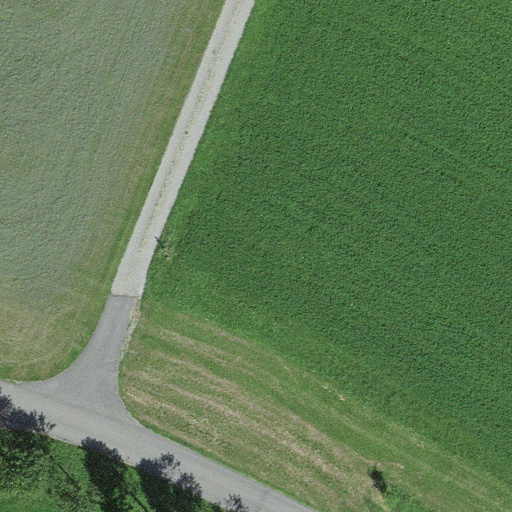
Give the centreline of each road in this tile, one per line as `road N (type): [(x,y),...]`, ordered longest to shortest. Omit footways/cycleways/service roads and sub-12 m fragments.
road 1 (track): [(244,0),(76,422)]
road 2 (unclassified): [(266,511),(76,422),(0,399)]
